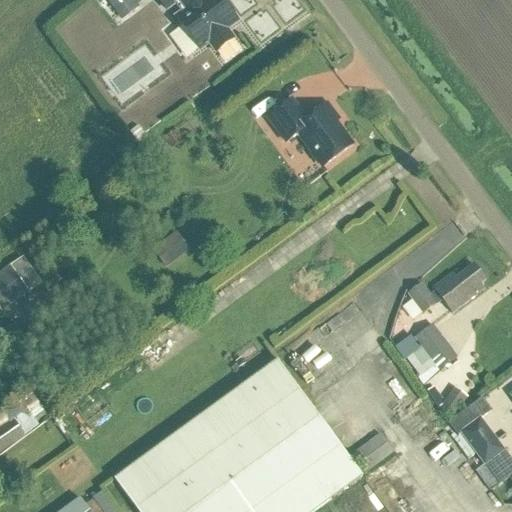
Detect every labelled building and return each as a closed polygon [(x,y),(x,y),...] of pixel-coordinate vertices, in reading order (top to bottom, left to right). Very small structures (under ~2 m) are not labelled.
[(131,0),(114,0),(109,4),(121,20),(138,9),(131,0)] [(226,31),(238,23),(220,0),(157,0),(166,12),(170,8),(174,5),(181,15),(176,20),(199,51),(209,44),(216,54),(234,41),(226,31)] [(291,102),(267,120),(286,145),(298,136),(323,169),(352,148),(334,124),(338,122),(326,106),(306,121),(291,102)] [(136,142),(144,136),(137,128),(129,134),(136,142)] [(166,271),(190,253),(176,234),(152,252),(166,271)] [(474,266),(455,280),(453,277),(434,292),(435,293),(431,296),(422,285),(408,296),(423,316),(436,306),(437,307),(442,303),(452,316),(485,291),(481,285),(486,282),(474,266)] [(0,314),(30,294),(12,267),(0,275),(0,314)] [(57,284),(65,279),(60,272),(52,277),(57,284)] [(457,359),(433,326),(414,341),(439,373),(457,359)] [(379,435),(348,459),(278,362),(114,481),(136,511),(315,511),(394,454),(379,435)] [(20,415),(0,429),(0,454),(38,428),(35,423),(49,414),(30,387),(10,402),(20,415)] [(442,406),(444,403),(434,389),(427,394),(438,410),(443,407),(442,406)] [(455,416),(467,400),(454,390),(444,403),(442,406),(443,407),(455,416)] [(475,414),(455,428),(479,460),(498,446),(475,414)] [(63,511),(88,511),(80,500),(63,511)]
